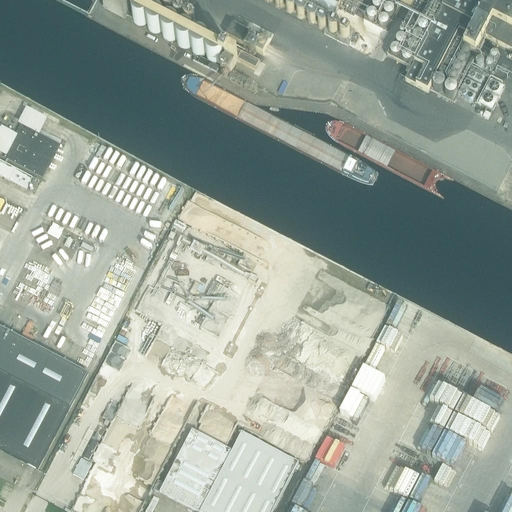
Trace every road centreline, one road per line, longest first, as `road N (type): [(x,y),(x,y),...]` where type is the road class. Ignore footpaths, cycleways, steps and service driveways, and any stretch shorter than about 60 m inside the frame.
road 1 (unclassified): [(371,70),(511,140)]
road 2 (unclassified): [(235,0),(251,15),(371,70)]
